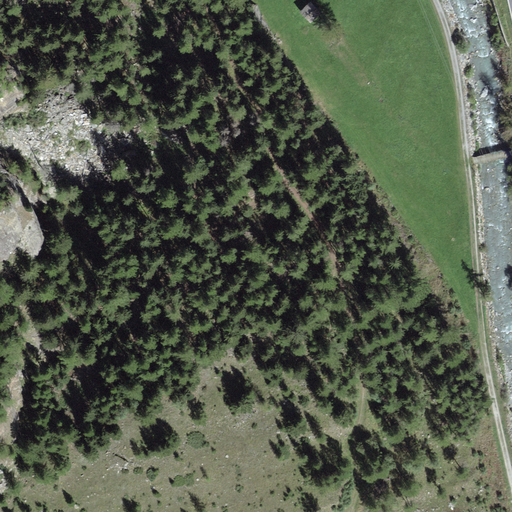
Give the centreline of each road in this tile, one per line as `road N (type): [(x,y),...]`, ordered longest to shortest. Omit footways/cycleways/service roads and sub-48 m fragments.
road 1 (track): [(347,511),(360,356),(247,63),(211,0)]
road 2 (track): [(435,0),(456,78),(481,336),(511,485)]
